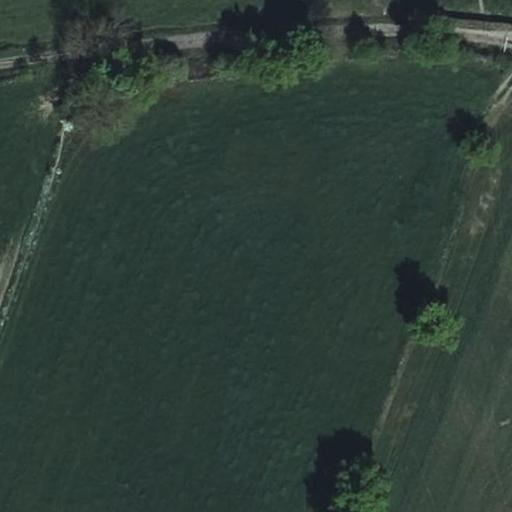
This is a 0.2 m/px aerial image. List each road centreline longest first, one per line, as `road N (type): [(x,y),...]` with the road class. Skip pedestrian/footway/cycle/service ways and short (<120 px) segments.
road 1 (track): [(511,43),(453,33),(158,40),(0,63)]
road 2 (track): [(0,300),(72,52)]
